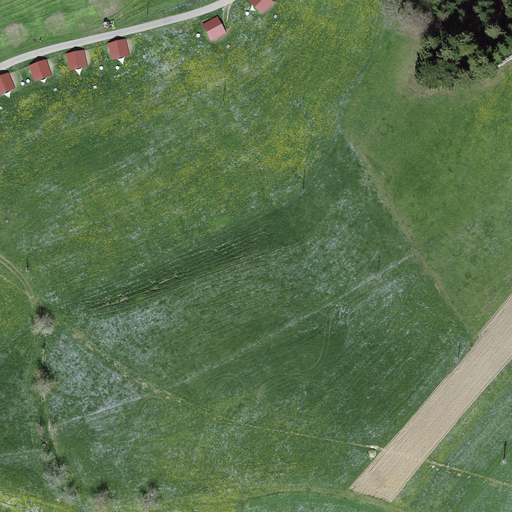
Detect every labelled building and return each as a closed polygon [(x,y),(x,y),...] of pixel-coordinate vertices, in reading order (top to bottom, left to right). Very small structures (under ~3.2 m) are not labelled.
[(251,0),(263,11),(273,0),(251,0)] [(204,26),(215,39),(229,28),(218,14),(204,26)] [(116,59),(135,53),(129,36),(110,42),(116,59)] [(72,69),(91,65),(88,48),(69,52),(72,69)] [(34,81),(53,75),(47,58),(28,65),(34,81)] [(0,94),(18,87),(11,71),(0,75),(0,94)]
